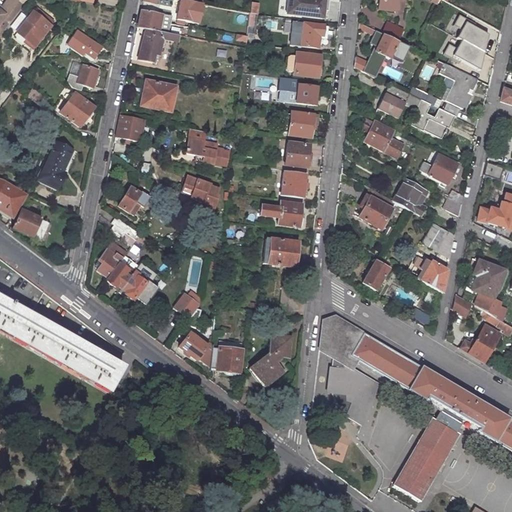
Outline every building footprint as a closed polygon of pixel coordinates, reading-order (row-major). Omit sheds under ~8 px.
[(0,30),(21,2),(18,0),(2,0),(0,3),(0,30)] [(196,24),(200,4),(179,0),(175,19),(196,24)] [(296,14),(320,17),(321,8),(321,0),(286,0),(285,12),(296,14)] [(378,0),(377,11),(397,13),(397,0),(378,0)] [(48,22),(30,9),(15,30),(32,43),(48,22)] [(157,31),(160,15),(139,11),(135,28),(142,29),(157,32),(157,31)] [(162,32),(165,16),(160,15),(157,31),(162,32)] [(460,30),(465,23),(466,20),(459,15),(453,26),(460,30)] [(320,25),(301,23),(289,21),(286,44),(298,45),(313,47),(315,34),(319,35),(320,25)] [(375,32),(358,23),(358,29),(372,37),(375,32)] [(381,35),(397,42),(402,30),(387,23),(381,35)] [(488,35),(465,23),(460,30),(456,39),(460,41),(483,53),(488,35)] [(75,27),(67,39),(68,46),(80,55),(81,52),(91,59),(100,46),(75,27)] [(157,32),(142,29),(135,60),(146,62),(147,55),(152,56),(155,38),(174,41),(175,35),(173,34),(162,32),(157,31),(157,32)] [(375,47),(381,35),(375,32),(372,37),(369,44),(375,47)] [(374,49),(373,53),(384,58),(390,61),(391,58),(398,43),(397,42),(381,35),(375,47),(374,49)] [(478,71),(483,53),(460,41),(455,49),(452,56),(460,61),(478,71)] [(408,47),(398,43),(391,58),(401,63),(408,47)] [(452,56),(455,49),(448,45),(442,55),(459,64),(460,61),(452,56)] [(373,53),(374,49),(372,49),(366,62),(362,72),(375,78),(384,58),(373,53)] [(317,56),(293,53),(290,74),(314,77),(317,56)] [(353,68),(362,72),(366,62),(354,57),(353,68)] [(472,91),(477,80),(463,73),(443,64),(438,74),(453,82),(444,101),(464,111),(471,96),(466,94),(468,89),(472,91)] [(80,65),(76,78),(70,76),(67,84),(71,89),(79,91),(81,86),(89,89),(95,71),(80,65)] [(132,104),(168,111),(172,87),(141,81),(137,101),(133,100),(132,104)] [(313,87),(293,85),(291,102),(311,104),(313,87)] [(25,94),(14,86),(9,92),(23,102),(28,97),(28,96),(25,94)] [(44,98),(31,87),(25,94),(28,96),(28,97),(29,97),(39,105),(44,98)] [(511,107),(511,91),(501,88),(498,103),(511,107)] [(90,106),(71,92),(57,111),(76,126),(90,106)] [(404,103),(384,93),(376,110),(396,120),(404,103)] [(408,125),(440,140),(445,129),(448,130),(454,117),(438,109),(433,118),(425,114),(429,105),(420,100),(414,113),(408,125)] [(309,116),(288,113),(285,135),(307,137),(309,116)] [(114,137),(137,142),(142,119),(118,115),(114,137)] [(367,134),(372,123),(364,119),(359,130),(367,134)] [(393,131),(373,121),(372,123),(367,134),(362,143),(382,153),(390,138),(393,131)] [(200,161),(217,164),(217,163),(224,165),(226,150),(220,149),(220,148),(213,147),(214,143),(193,139),(195,129),(187,128),(183,153),(193,155),(200,156),(200,161)] [(404,145),(390,138),(382,153),(396,160),(404,145)] [(69,151),(52,142),(34,179),(54,188),(62,173),(59,172),(69,151)] [(306,146),(285,143),(282,165),(304,167),(306,146)] [(446,187),(458,165),(437,154),(426,176),(446,187)] [(503,168),(486,163),(482,176),(499,181),(503,168)] [(303,175),(281,172),(278,194),(301,197),(303,175)] [(179,192),(189,195),(188,198),(202,204),(201,207),(210,211),(216,196),(214,195),(217,188),(185,176),(181,187),(179,192)] [(143,180),(139,177),(135,183),(140,187),(141,187),(145,181),(143,180)] [(403,179),(391,202),(421,218),(426,208),(421,205),(428,193),(403,179)] [(15,203),(18,197),(0,186),(0,210),(2,212),(10,201),(15,203)] [(127,188),(114,206),(125,213),(138,195),(127,188)] [(444,198),(457,205),(459,196),(448,190),(444,198)] [(511,196),(504,194),(502,204),(498,203),(496,209),(488,207),(487,209),(478,206),(473,223),(511,234),(511,196)] [(368,196),(356,218),(380,232),(393,209),(368,196)] [(43,206),(23,197),(21,201),(41,211),(43,206)] [(457,205),(444,198),(439,207),(455,216),(457,205)] [(276,209),(257,207),(256,216),(275,218),(274,224),(297,227),(300,205),(277,202),(276,209)] [(19,210),(11,227),(38,240),(47,223),(19,210)] [(138,234),(112,216),(110,220),(135,237),(138,234)] [(125,234),(134,239),(135,237),(110,220),(108,223),(114,226),(125,234)] [(125,234),(114,226),(110,232),(121,240),(125,234)] [(449,233),(437,252),(448,258),(453,236),(449,233)] [(295,242),(263,238),(260,262),(292,267),(295,242)] [(103,249),(96,258),(100,261),(95,269),(106,277),(110,271),(113,267),(119,260),(120,259),(113,254),(112,255),(103,249)] [(119,260),(113,267),(110,271),(106,277),(103,280),(111,286),(113,283),(118,287),(133,266),(136,262),(134,261),(133,259),(128,255),(126,255),(124,254),(120,259),(119,260)] [(374,260),(360,284),(375,293),(389,269),(374,260)] [(505,270),(476,260),(470,276),(474,278),(468,292),(476,295),(493,301),(493,299),(505,270)] [(430,261),(418,281),(442,294),(447,271),(430,261)] [(157,283),(133,266),(118,287),(124,291),(122,293),(129,298),(133,293),(145,301),(157,283)] [(281,283),(276,315),(290,318),(296,285),(281,283)] [(181,293),(172,307),(186,317),(192,307),(195,303),(181,293)] [(501,303),(493,299),(493,301),(476,295),(472,306),(484,312),(495,319),(501,303)] [(465,320),(471,304),(455,296),(451,311),(465,320)] [(117,368),(0,301),(0,333),(104,391),(117,368)] [(187,327),(198,311),(194,308),(182,323),(187,327)] [(480,318),(504,332),(502,334),(508,338),(511,330),(511,328),(495,319),(484,312),(480,318)] [(321,320),(317,351),(319,353),(332,360),(343,366),(363,333),(334,315),(321,320)] [(481,325),(469,344),(461,339),(456,346),(479,360),(495,334),(481,325)] [(176,346),(193,359),(194,358),(206,367),(208,348),(204,345),(186,332),(176,346)] [(363,333),(343,366),(352,371),(354,370),(358,362),(421,398),(423,396),(438,405),(442,407),(463,420),(475,427),(474,430),(511,452),(511,420),(395,352),(363,333)] [(287,339),(266,336),(264,357),(267,357),(262,361),(260,359),(249,368),(262,386),(279,373),(272,363),(277,358),(284,359),(287,339)] [(238,349),(215,346),(212,368),(235,371),(238,349)] [(343,366),(332,360),(331,367),(328,367),(325,394),(331,394),(334,402),(333,402),(339,408),(338,410),(345,413),(344,417),(361,426),(378,384),(354,370),(352,371),(343,366)] [(463,420),(442,407),(434,420),(431,418),(416,444),(444,460),(459,436),(455,433),(463,420)] [(444,460),(416,444),(391,486),(420,502),(444,460)]
